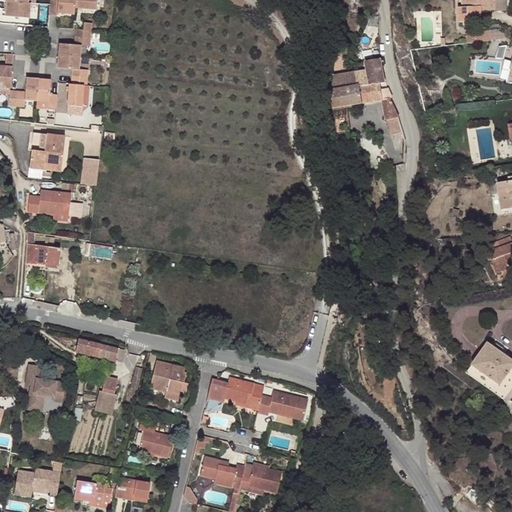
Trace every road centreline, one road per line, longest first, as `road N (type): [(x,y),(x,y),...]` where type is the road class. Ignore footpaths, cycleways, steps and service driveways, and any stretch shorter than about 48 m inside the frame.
road 1 (residential): [(381,0),(384,57),(411,129),(397,337),(420,423),(420,446),(409,462)]
road 2 (unclassified): [(310,374),(329,270),(321,202),(293,135),(295,56),(257,0)]
road 3 (tertiary): [(209,352),(0,312)]
road 4 (residential): [(209,352),(172,511)]
road 5 (tertiary): [(409,462),(358,402),(310,374)]
